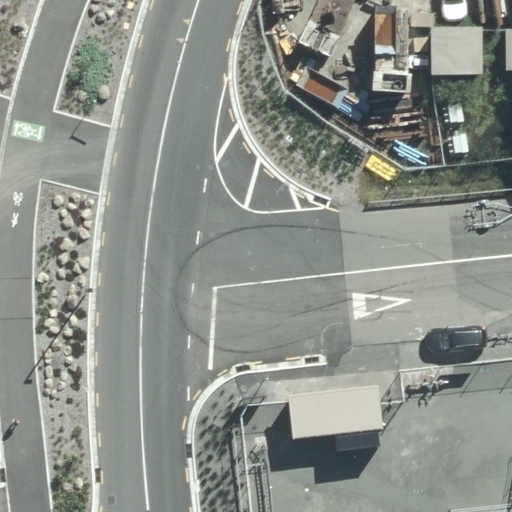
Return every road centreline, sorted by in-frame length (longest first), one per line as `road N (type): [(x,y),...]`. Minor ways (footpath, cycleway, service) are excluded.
road 1 (unclassified): [(142,283),(207,285),(511,255)]
road 2 (unclassified): [(197,0),(152,177),(142,283)]
road 3 (unclassified): [(142,283),(138,369),(152,511)]
